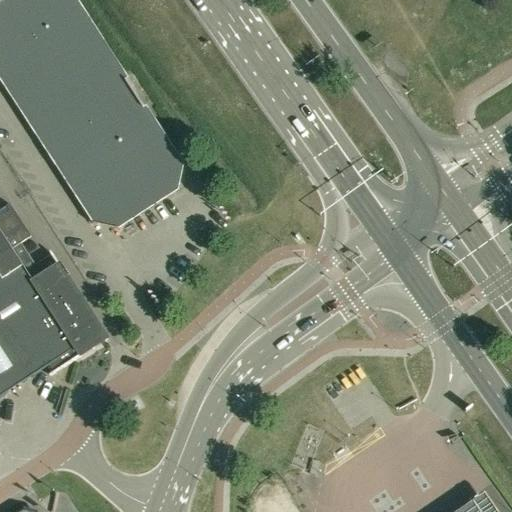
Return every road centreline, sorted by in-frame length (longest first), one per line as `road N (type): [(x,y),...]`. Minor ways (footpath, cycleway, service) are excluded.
road 1 (primary): [(217,0),(377,224)]
road 2 (tertiary): [(377,224),(255,314),(228,346),(213,383)]
road 3 (tertiary): [(213,383),(398,255)]
road 4 (primary): [(436,181),(304,0)]
road 5 (primary): [(398,255),(511,416)]
road 6 (tertiary): [(165,509),(213,383)]
road 7 (residential): [(68,445),(95,405),(163,356)]
